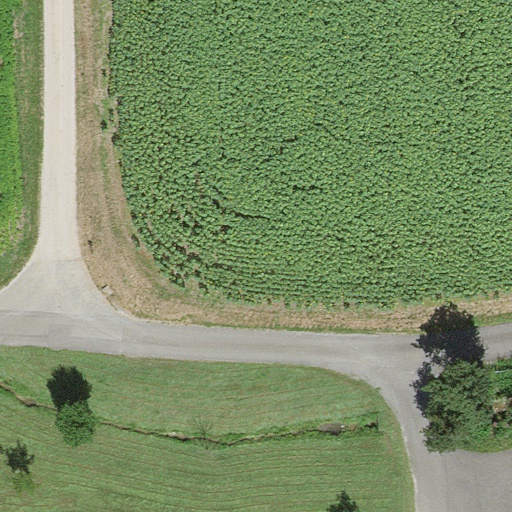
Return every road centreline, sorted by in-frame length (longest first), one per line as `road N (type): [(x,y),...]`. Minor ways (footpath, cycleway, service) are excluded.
road 1 (track): [(0,320),(394,339),(511,322)]
road 2 (track): [(81,0),(85,321)]
road 3 (track): [(394,339),(429,444),(437,511)]
